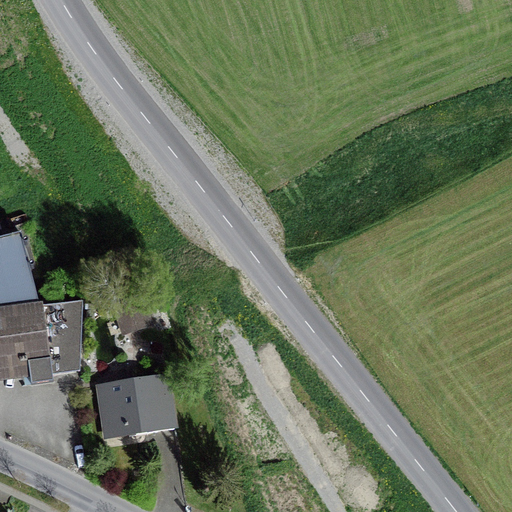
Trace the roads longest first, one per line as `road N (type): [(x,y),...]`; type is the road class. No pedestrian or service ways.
road 1 (tertiary): [(456,511),(84,40),(61,0)]
road 2 (residential): [(0,456),(114,511)]
